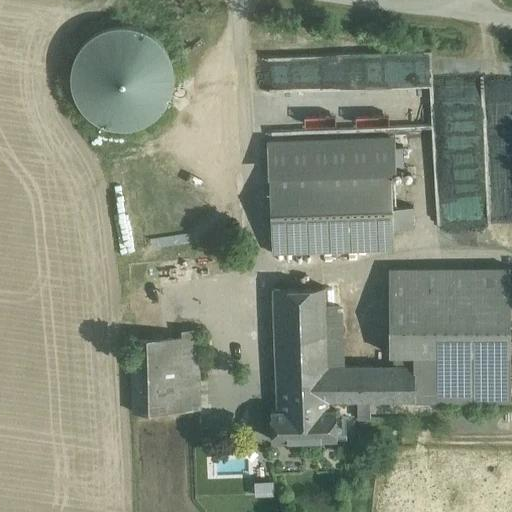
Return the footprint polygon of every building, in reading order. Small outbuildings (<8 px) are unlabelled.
[(76,54),(71,74),(73,93),(83,111),(99,123),(119,128),(138,125),(156,115),(168,99),(173,80),(170,60),(160,43),(144,31),(125,26),(105,28),(88,38),(76,54)] [(390,136),(268,140),(272,253),(394,249),(393,228),(392,206),(391,168),(390,146),(390,136)] [(390,146),(391,168),(403,168),(403,145),(390,146)] [(413,205),(392,206),(393,228),(414,227),(413,205)] [(510,267),(389,268),(389,354),(413,354),(510,353),(510,267)] [(324,287),(274,288),(277,380),(327,374),(327,366),(325,301),(324,287)] [(344,301),(325,301),(327,366),(346,366),(344,301)] [(198,328),(182,329),(182,334),(185,409),(200,409),(198,328)] [(161,335),(131,337),(133,412),(185,410),(185,409),(182,334),(161,335)] [(510,353),(413,354),(413,365),(414,365),(415,400),(415,401),(510,400),(510,353)] [(346,366),(327,366),(327,374),(328,400),(357,400),(371,400),(415,400),(414,365),(413,365),(346,366)] [(327,374),(277,380),(278,410),(271,411),(272,440),(336,437),(335,408),(328,409),(328,400),(327,374)] [(371,400),(357,400),(358,417),(371,417),(371,400)]
